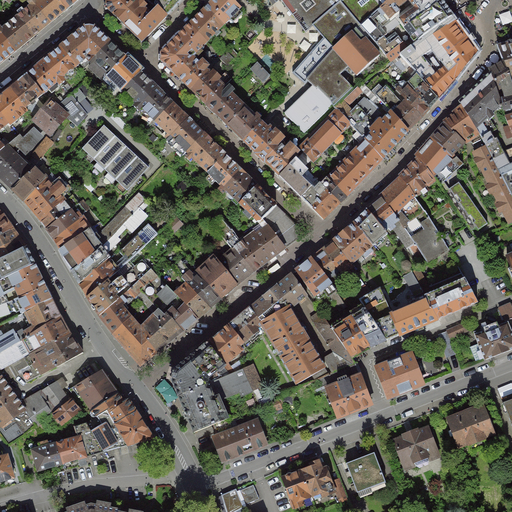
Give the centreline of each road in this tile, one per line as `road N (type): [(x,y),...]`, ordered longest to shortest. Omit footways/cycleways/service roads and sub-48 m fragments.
road 1 (residential): [(511,364),(199,487)]
road 2 (residential): [(142,60),(320,234)]
road 3 (residential): [(320,234),(432,124),(490,53)]
road 4 (residential): [(320,234),(137,389)]
road 5 (residential): [(0,196),(137,389)]
road 6 (residential): [(0,504),(155,479),(190,465)]
